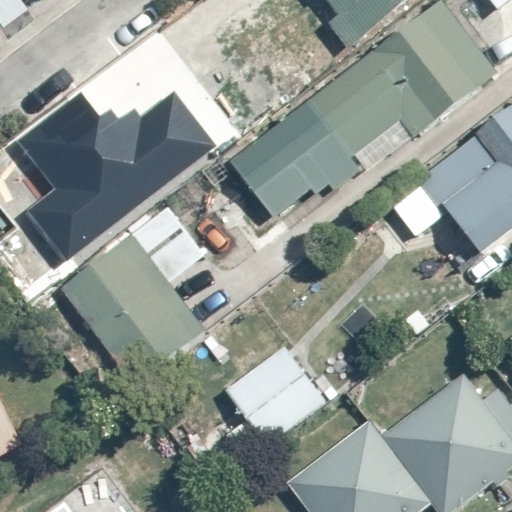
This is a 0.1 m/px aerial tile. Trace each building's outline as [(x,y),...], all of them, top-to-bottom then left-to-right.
[(0,0),(0,28),(25,10),(17,0),(0,0)] [(310,193),(315,199),(328,189),(336,199),(511,64),(511,0),(439,0),(227,163),(272,222),(310,193)] [(412,0),(313,0),(349,48),(412,0)] [(279,111),(241,61),(196,96),(234,145),(279,111)] [(446,215),(483,260),(511,236),(511,105),(419,182),(424,188),(396,211),(419,238),(446,215)] [(243,302),(168,207),(63,290),(122,365),(148,345),(163,365),(243,302)] [(225,392),(246,421),(193,460),(228,507),(289,461),(274,441),(326,402),(285,347),(225,392)] [(511,375),(483,398),(511,435),(511,375)] [(432,505),(436,511),(457,511),(480,495),(485,502),(511,481),(511,435),(483,398),(434,435),(418,413),(382,440),(432,505)] [(0,456),(17,447),(0,414),(0,456)] [(423,511),(432,505),(382,440),(369,423),(287,486),(306,511),(423,511)]
